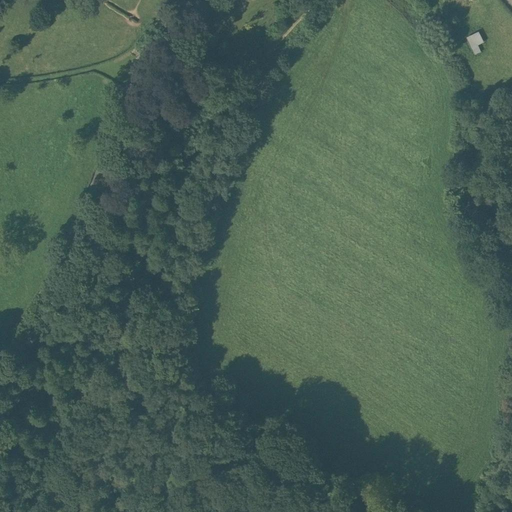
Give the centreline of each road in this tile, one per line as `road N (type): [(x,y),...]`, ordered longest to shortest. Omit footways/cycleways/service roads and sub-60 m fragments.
road 1 (track): [(318,0),(208,123),(165,195),(115,339),(6,511)]
road 2 (track): [(0,354),(55,271),(182,0)]
